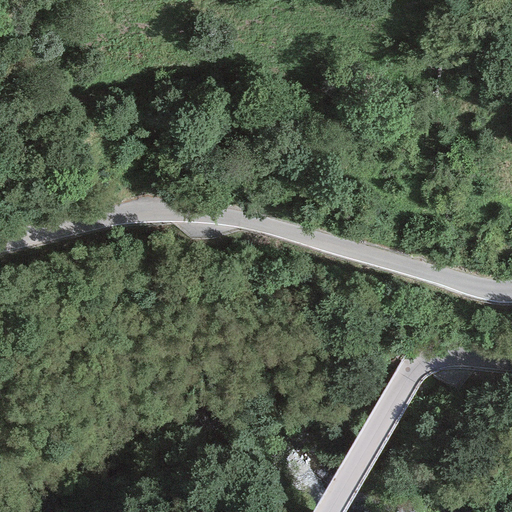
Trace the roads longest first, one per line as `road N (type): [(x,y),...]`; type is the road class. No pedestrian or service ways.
road 1 (tertiary): [(511,290),(243,220),(166,210),(0,242)]
road 2 (tertiary): [(328,511),(418,361),(511,360)]
